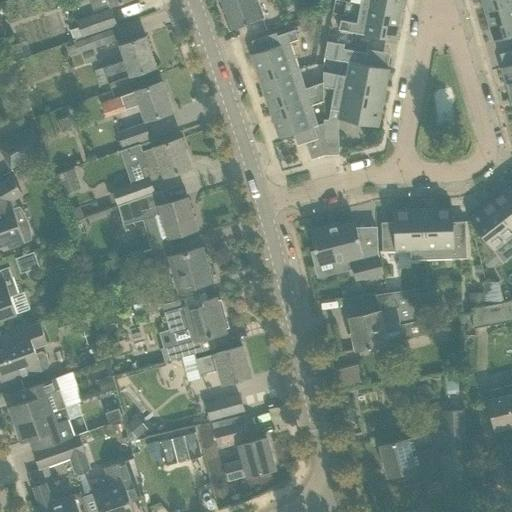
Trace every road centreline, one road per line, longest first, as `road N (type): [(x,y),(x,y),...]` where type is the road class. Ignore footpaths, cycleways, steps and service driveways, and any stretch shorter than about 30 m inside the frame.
road 1 (tertiary): [(316,498),(322,461),(315,420),(261,202)]
road 2 (residential): [(404,170),(464,173),(484,158),(454,27),(433,7)]
road 3 (tertiary): [(261,202),(193,0)]
road 4 (residential): [(404,170),(433,7)]
road 5 (residential): [(261,202),(404,170)]
